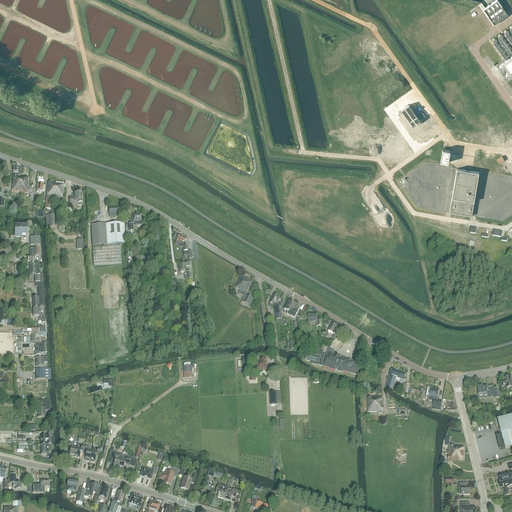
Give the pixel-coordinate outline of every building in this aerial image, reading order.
[(497,0),(496,0),(484,9),(494,24),(508,15),(497,0)] [(494,38),(492,39),(493,40),(492,42),(493,44),(495,44),(495,46),(496,47),(498,48),(498,50),(499,51),(500,51),(500,52),(500,53),(501,55),(503,55),(503,57),(504,58),(506,59),(506,60),(503,62),(511,75),(511,26),(510,27),(510,28),(510,30),(511,31),(511,38),(511,36),(510,35),(509,34),(509,32),(508,31),(506,31),(505,30),(504,31),(504,32),(504,34),(505,35),(507,36),(507,37),(508,39),(509,39),(510,40),(509,41),(510,43),(511,43),(511,44),(511,45),(511,49),(511,50),(511,49),(511,48),(510,46),(508,46),(508,44),(507,43),(506,42),(506,40),(504,39),(503,39),(503,38),(503,37),(502,35),(500,35),(500,34),(498,35),(498,36),(498,38),(499,40),(501,40),(501,42),(502,43),(503,43),(504,44),(503,45),(505,47),(506,47),(506,48),(506,49),(507,51),(509,51),(509,53),(510,54),(511,55),(508,58),(508,57),(508,56),(507,54),(505,54),(505,53),(505,52),(504,50),(503,50),(502,50),(502,48),(501,47),(500,46),(500,45),(499,43),(497,43),(497,42),(497,41),(496,39),(494,39),(494,38)] [(409,104),(402,109),(414,125),(421,120),(409,104)] [(448,162),(450,150),(442,149),(440,161),(448,162)] [(457,169),(452,198),(450,212),(471,215),(474,201),(479,172),(457,169)] [(12,192),(20,193),(20,177),(13,176),(12,192)] [(20,177),(20,193),(29,193),(29,194),(30,194),(30,198),(34,199),(35,194),(33,193),(33,189),(27,189),(28,181),(27,181),(27,177),(20,177)] [(48,197),(54,197),(56,183),(48,182),(46,202),(45,209),(50,210),(51,198),(48,198),(48,197)] [(56,183),(54,197),(63,198),(64,188),(63,188),(64,184),(56,183)] [(70,204),(78,203),(78,205),(79,206),(82,205),(82,201),(82,193),(75,194),(75,197),(69,198),(70,204)] [(116,217),(119,216),(118,208),(109,208),(109,217),(111,217),(111,218),(116,218),(116,217)] [(47,227),(56,227),(55,214),(46,215),(47,227)] [(133,222),(142,222),(141,214),(132,214),(133,222)] [(124,223),(105,224),(91,225),(93,246),(104,245),(104,246),(116,246),(116,245),(125,244),(124,223)] [(128,225),(128,229),(125,229),(126,235),(129,235),(131,235),(131,232),(134,232),(133,224),(128,225)] [(15,236),(21,236),(21,242),(27,242),(27,236),(27,225),(15,225),(15,236)] [(177,238),(176,241),(181,244),(180,246),(180,247),(183,247),(183,259),(188,259),(187,245),(183,246),(183,244),(186,239),(179,235),(175,233),(173,236),(177,238)] [(31,245),(35,245),(35,247),(34,247),(34,250),(29,250),(30,256),(28,256),(28,262),(35,261),(35,256),(40,256),(39,247),(39,245),(40,245),(40,236),(30,237),(31,245)] [(120,245),(116,246),(104,246),(93,247),(94,266),(121,265),(120,245)] [(187,261),(187,262),(185,262),(179,263),(180,272),(186,271),(185,266),(190,266),(189,261),(187,261)] [(30,275),(40,274),(40,271),(39,264),(30,264),(30,275)] [(37,287),(38,290),(43,290),(42,290),(43,290),(43,287),(43,286),(43,282),(42,275),(40,275),(35,276),(35,283),(36,287),(37,287)] [(246,295),(252,282),(241,277),(236,288),(240,290),(238,294),(246,298),(244,303),(249,305),(252,299),(246,295)] [(43,290),(38,290),(38,296),(38,297),(32,298),(33,306),(43,306),(43,296),(43,295),(43,293),(43,290)] [(269,305),(273,308),(276,320),(282,319),(279,305),(276,306),(280,299),(277,298),(278,297),(277,296),(276,295),(275,295),(274,295),(270,303),(269,305)] [(287,314),(289,315),(292,316),(295,318),(296,315),(300,307),(288,301),(284,309),(288,311),(287,314)] [(44,316),(43,314),(43,308),(33,309),(33,317),(39,317),(44,316)] [(308,321),(316,321),(316,326),(318,326),(319,326),(320,327),(321,326),(322,326),(322,320),(317,320),(317,313),(308,313),(308,321)] [(334,339),(340,328),(332,323),(328,331),(334,334),(332,338),(334,339)] [(42,344),(38,344),(35,344),(35,355),(41,355),(41,354),(43,354),(43,352),(47,352),(46,343),(42,343),(42,344)] [(311,362),(311,364),(318,366),(329,368),(329,369),(343,373),(343,372),(357,375),(360,366),(353,364),(354,362),(350,361),(350,360),(341,358),(341,357),(340,357),(340,358),(335,354),(334,355),(333,355),(333,354),(333,353),(334,351),(329,348),(328,351),(325,355),(323,355),(324,352),(318,350),(318,351),(308,352),(307,352),(304,360),(311,362)] [(42,358),(36,358),(36,367),(44,367),(44,363),(48,362),(47,357),(42,358)] [(251,359),(248,360),(248,358),(242,358),(242,360),(242,362),(237,362),(237,368),(243,367),(243,365),(251,364),(251,359)] [(267,371),(266,360),(260,360),(260,362),(256,362),(257,371),(258,373),(263,373),(263,371),(267,371)] [(36,380),(48,379),(51,379),(51,368),(48,369),(48,368),(36,369),(36,380)] [(404,380),(406,374),(392,369),(390,375),(386,387),(392,389),(396,378),(404,380)] [(511,390),(511,389),(511,382),(511,377),(504,378),(505,381),(501,381),(502,387),(506,386),(506,388),(510,387),(511,390)] [(47,391),(48,379),(36,380),(20,379),(20,390),(47,391)] [(479,386),(477,386),(478,395),(483,395),(483,398),(488,398),(488,397),(495,396),(494,390),(488,390),(487,385),(482,386),(481,385),(479,385),(479,386)] [(439,390),(430,388),(428,400),(434,401),(433,407),(436,407),(435,410),(440,410),(442,401),(437,400),(439,390)] [(368,412),(383,412),(383,398),(367,398),(368,412)] [(45,410),(50,410),(49,400),(40,401),(40,404),(45,404),(45,408),(38,408),(38,418),(46,417),(45,410)] [(501,435),(497,436),(498,440),(498,441),(499,440),(499,442),(498,442),(499,443),(501,450),(511,446),(511,412),(511,413),(511,415),(497,419),(501,435)] [(41,445),(51,445),(51,432),(46,432),(47,436),(41,436),(41,445)] [(74,457),(76,447),(73,447),(73,443),(69,443),(68,448),(70,449),(69,456),(74,457)] [(83,452),(85,446),(77,444),(76,447),(74,457),(79,458),(80,453),(83,453),(83,452)] [(47,457),(52,457),(52,454),(52,445),(41,445),(41,455),(47,455),(47,457)] [(98,446),(93,445),(90,460),(90,461),(91,462),(93,463),(95,462),(95,461),(96,456),(99,457),(99,455),(101,448),(98,447),(98,446)] [(90,460),(92,451),(89,450),(89,447),(85,446),(83,452),(86,452),(85,459),(85,460),(86,461),(88,462),(89,461),(89,460),(90,460)] [(449,446),(449,450),(445,450),(444,453),(448,453),(448,460),(463,461),(464,447),(449,446)] [(117,468),(118,468),(121,459),(119,458),(120,455),(117,454),(117,453),(111,451),(109,457),(112,458),(115,459),(113,467),(114,469),(116,469),(117,469),(117,468)] [(126,460),(121,459),(118,468),(118,469),(119,470),(121,471),(122,470),(123,470),(125,464),(136,467),(138,461),(127,457),(126,460)] [(153,474),(156,475),(158,469),(154,467),(153,471),(143,468),(140,476),(144,477),(147,478),(151,479),(153,474)] [(163,483),(170,485),(173,475),(177,476),(177,477),(179,470),(172,468),(171,472),(167,471),(166,475),(162,473),(160,479),(164,480),(163,483)] [(499,481),(498,481),(500,488),(504,487),(509,486),(511,484),(511,480),(511,479),(511,478),(511,472),(505,474),(502,474),(502,475),(498,476),(499,481)] [(13,487),(15,487),(15,489),(21,488),(20,483),(16,483),(15,475),(10,475),(10,484),(12,484),(13,487)] [(194,484),(196,477),(193,476),(192,479),(184,477),(180,488),(188,491),(191,483),(194,484)] [(68,479),(67,487),(67,491),(76,492),(76,489),(77,489),(78,481),(68,479)] [(225,500),(227,492),(229,488),(228,488),(231,480),(229,479),(227,487),(219,485),(216,493),(219,494),(218,498),(225,500)] [(33,489),(33,492),(33,493),(36,493),(40,493),(40,489),(44,489),(44,487),(49,487),(49,480),(40,480),(40,484),(33,484),(33,489)] [(88,483),(84,497),(88,498),(89,496),(92,497),(93,492),(97,493),(99,486),(92,484),(91,484),(88,483)] [(459,484),(459,487),(458,487),(458,492),(461,492),(461,495),(471,495),(471,487),(466,487),(466,483),(459,484)] [(102,486),(98,497),(106,499),(109,489),(102,486)] [(83,499),(84,497),(86,490),(80,488),(76,502),(82,503),(83,499)] [(232,493),(227,492),(225,500),(231,502),(232,501),(239,504),(240,498),(237,497),(238,492),(233,490),(232,493)] [(120,511),(122,507),(119,506),(119,504),(121,500),(122,500),(124,493),(118,491),(115,503),(111,502),(108,511),(120,511)] [(131,495),(129,503),(136,506),(135,510),(139,511),(140,507),(143,498),(131,495)] [(255,496),(253,496),(252,500),(253,500),(252,504),(253,504),(252,508),(254,508),(254,509),(255,510),(256,511),(257,510),(258,511),(259,508),(261,508),(263,509),(263,510),(270,511),(271,506),(255,501),(256,498),(255,498),(255,496)] [(158,511),(160,504),(150,501),(148,509),(149,509),(149,510),(153,511),(154,511),(158,511)] [(470,507),(470,503),(461,503),(461,507),(463,507),(463,511),(473,511),(474,507),(470,507)]
